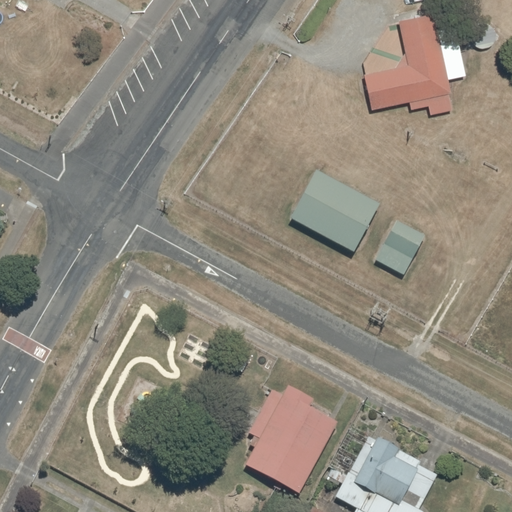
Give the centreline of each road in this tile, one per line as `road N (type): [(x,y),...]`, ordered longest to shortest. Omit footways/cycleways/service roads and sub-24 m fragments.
road 1 (residential): [(108,210),(511,427)]
road 2 (unclassified): [(108,210),(249,0)]
road 3 (unclassified): [(0,404),(108,210)]
road 4 (residential): [(0,148),(108,210)]
